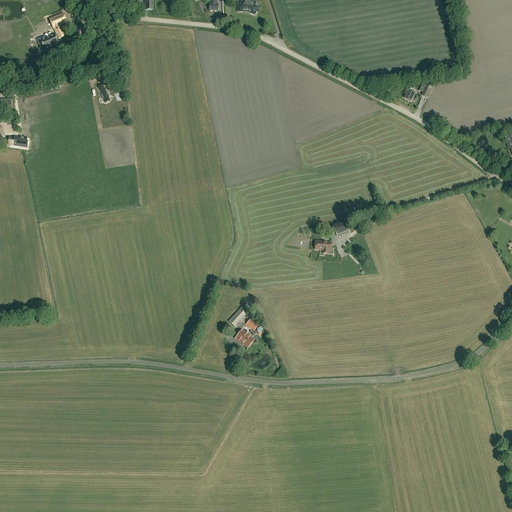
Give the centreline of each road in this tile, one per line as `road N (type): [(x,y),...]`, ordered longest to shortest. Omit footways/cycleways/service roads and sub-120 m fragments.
road 1 (unclassified): [(0,365),(127,361),(280,384),(388,379),(468,360),(511,321)]
road 2 (unclassified): [(511,183),(416,117),(255,34),(135,17),(82,0)]
road 3 (track): [(0,88),(98,27),(135,17)]
